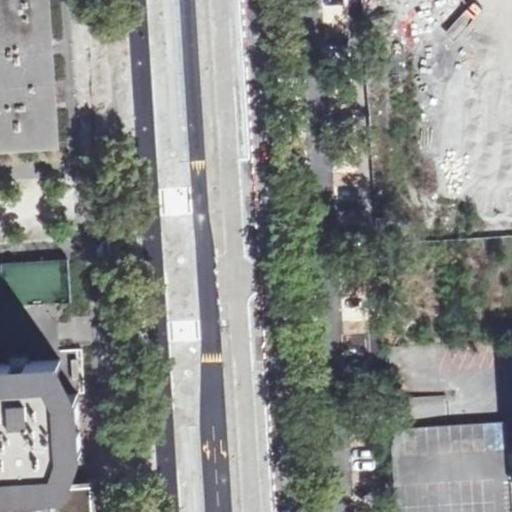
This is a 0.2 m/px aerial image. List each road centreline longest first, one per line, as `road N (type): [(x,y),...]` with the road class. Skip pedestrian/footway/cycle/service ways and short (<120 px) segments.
road 1 (secondary): [(186,0),(219,511)]
road 2 (secondary): [(253,511),(221,0)]
road 3 (unknown): [(333,395),(511,383)]
